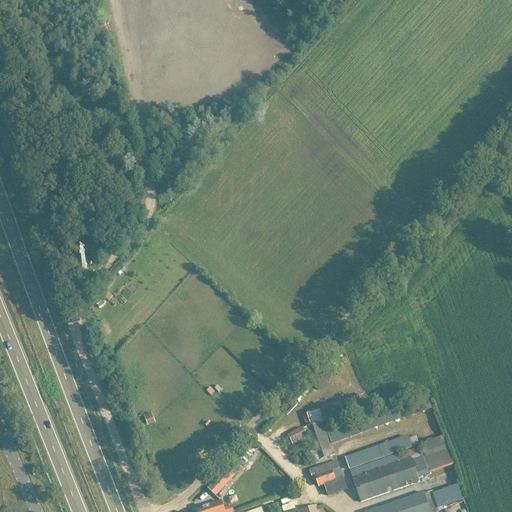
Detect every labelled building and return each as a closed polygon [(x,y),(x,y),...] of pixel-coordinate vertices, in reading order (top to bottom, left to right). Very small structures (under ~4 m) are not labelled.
[(307,414),(303,416),(307,427),(308,427),(310,433),(320,459),(335,454),(331,443),(328,432),(324,423),(323,421),(311,425),(307,414)] [(304,428),(285,435),(289,446),(308,438),(304,428)] [(409,437),(346,459),(349,470),(419,445),(416,436),(410,438),(409,437)] [(420,444),(430,470),(431,472),(436,470),(454,464),(452,458),(444,436),(420,444)] [(237,473),(233,469),(256,445),(252,441),(207,489),(209,491),(213,496),(213,495),(215,497),(237,473)] [(419,447),(350,472),(361,501),(421,482),(418,473),(414,461),(423,458),(419,447)] [(337,461),(310,471),(313,478),(316,477),(319,486),(324,484),(337,480),(333,470),(340,468),(337,461)] [(424,493),(369,511),(438,511),(438,508),(433,495),(432,490),(424,493)] [(196,511),(224,511),(221,502),(196,511)]
